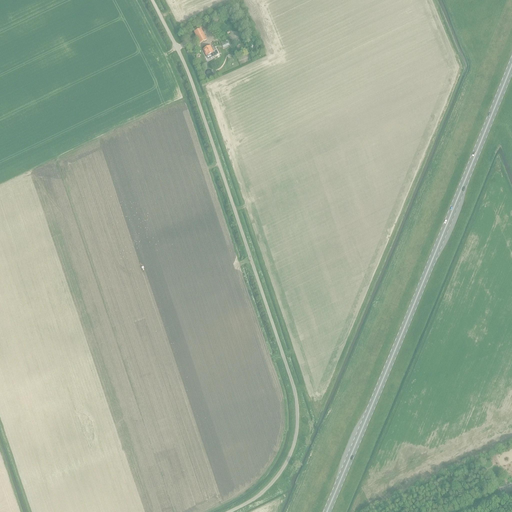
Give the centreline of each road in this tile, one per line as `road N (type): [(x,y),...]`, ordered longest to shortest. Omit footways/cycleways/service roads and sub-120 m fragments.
road 1 (unclassified): [(231,511),(280,473),(298,413),(192,84),(151,0)]
road 2 (primary): [(326,511),(511,60)]
